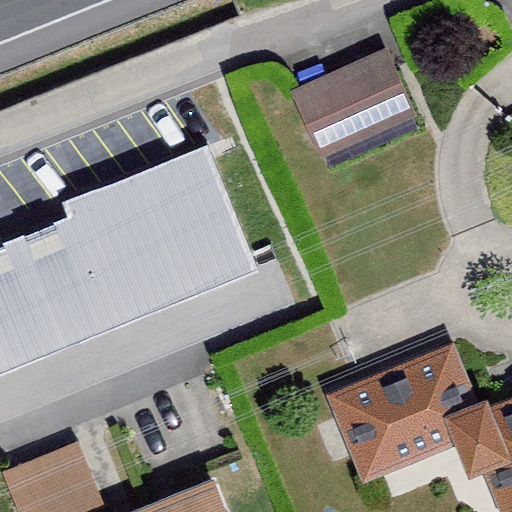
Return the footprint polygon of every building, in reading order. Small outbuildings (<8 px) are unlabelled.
[(387,47),(295,87),(322,149),(414,109),(387,47)] [(0,218),(0,364),(256,263),(206,137),(0,218)] [(467,350),(344,400),(378,484),(482,442),(497,479),(507,474),(511,485),(511,411),(510,412),(507,403),(491,409),(467,350)] [(22,511),(75,511),(108,498),(81,434),(3,466),(22,511)] [(242,511),(232,485),(166,511),(242,511)]
